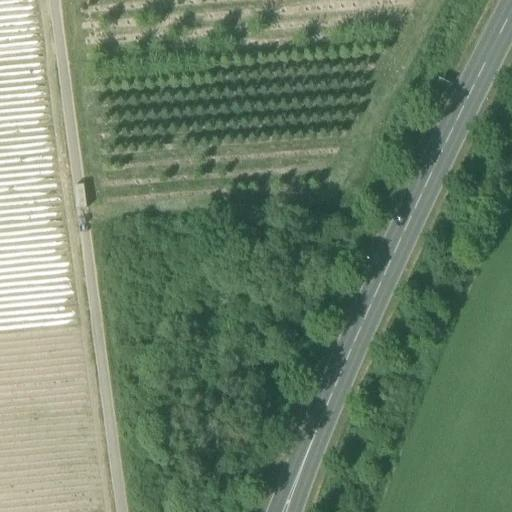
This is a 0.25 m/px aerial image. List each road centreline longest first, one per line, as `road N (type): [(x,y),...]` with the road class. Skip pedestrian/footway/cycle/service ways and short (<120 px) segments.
road 1 (primary): [(511,10),(360,324),(284,511)]
road 2 (track): [(53,0),(122,511)]
